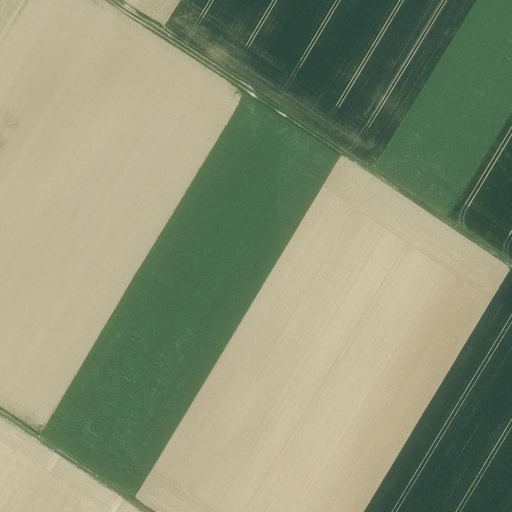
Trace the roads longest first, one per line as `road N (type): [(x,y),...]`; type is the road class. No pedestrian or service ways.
road 1 (track): [(511,264),(114,0)]
road 2 (track): [(0,412),(149,511)]
